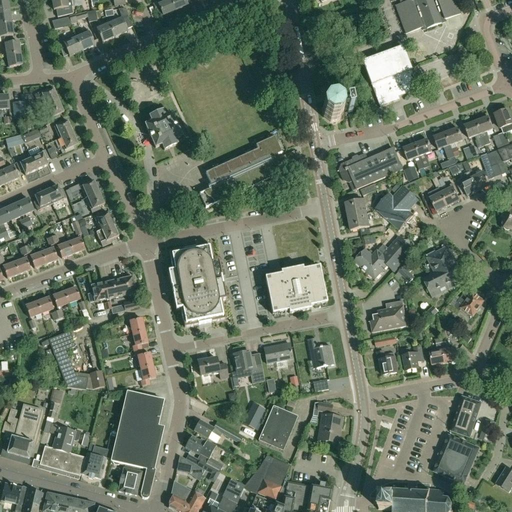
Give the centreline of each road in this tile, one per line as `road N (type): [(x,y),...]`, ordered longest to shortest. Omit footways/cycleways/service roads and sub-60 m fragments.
road 1 (residential): [(145,244),(325,208)]
road 2 (residential): [(508,291),(440,225),(500,189)]
road 3 (residential): [(156,511),(181,402),(170,351)]
road 4 (residential): [(0,294),(145,244)]
road 5 (tertiary): [(314,143),(288,0)]
road 6 (residential): [(138,511),(0,472)]
road 7 (residential): [(483,478),(496,457),(504,404),(460,385),(463,376)]
